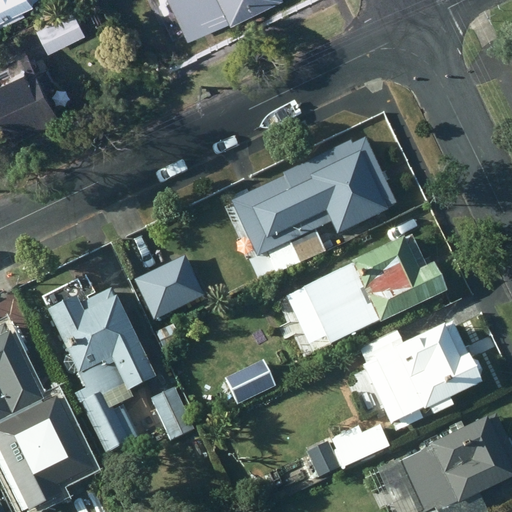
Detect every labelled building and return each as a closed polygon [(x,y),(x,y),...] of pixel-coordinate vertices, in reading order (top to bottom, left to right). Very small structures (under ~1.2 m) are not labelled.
[(24,0),(0,0),(0,19),(20,11),(16,4),(24,0)] [(164,0),(183,36),(224,15),(225,17),(259,0),(164,0)] [(83,32),(72,8),(33,26),(44,50),(83,32)] [(54,116),(21,47),(0,57),(0,140),(1,142),(54,116)] [(352,157),(345,145),(273,179),(302,239),(326,227),(332,240),(384,215),(356,155),(352,157)] [(227,262),(240,293),(322,256),(313,235),(289,246),(278,222),(256,233),(262,245),(227,262)] [(282,300),(308,356),(374,325),(375,327),(441,296),(427,267),(421,270),(407,238),(347,267),(347,269),(282,300)] [(154,323),(210,295),(190,255),(135,283),(154,323)] [(81,392),(70,397),(102,458),(135,440),(117,406),(129,400),(125,394),(152,380),(106,292),(86,302),(75,281),(40,299),(47,312),(41,315),(81,392)] [(363,366),(358,369),(386,428),(417,414),(418,416),(425,413),(429,420),(450,409),(447,402),(477,388),(447,326),(402,348),(393,332),(355,350),(363,366)] [(36,405),(0,333),(0,433),(16,426),(12,417),(36,405)] [(269,392),(256,365),(217,382),(229,410),(269,392)] [(168,391),(145,401),(165,442),(187,433),(168,391)] [(482,511),(475,498),(511,479),(511,449),(508,450),(492,416),(469,427),(466,420),(433,436),(437,443),(424,450),(425,452),(394,467),(415,511),(482,511)] [(386,450),(376,428),(331,449),(341,471),(386,450)]
